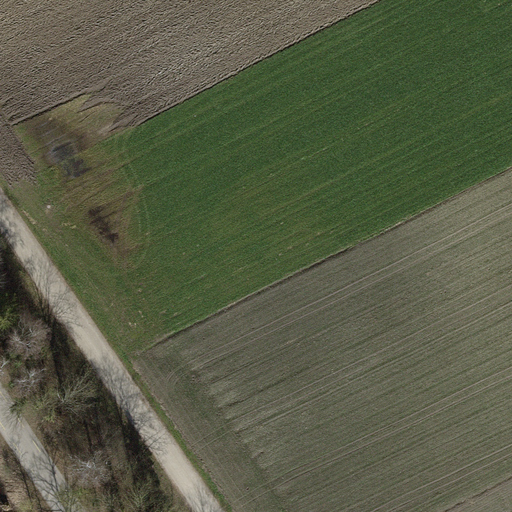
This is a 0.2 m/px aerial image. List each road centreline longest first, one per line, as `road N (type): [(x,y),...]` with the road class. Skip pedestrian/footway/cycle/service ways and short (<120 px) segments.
road 1 (unclassified): [(210,511),(0,202)]
road 2 (unclassified): [(0,394),(78,511)]
